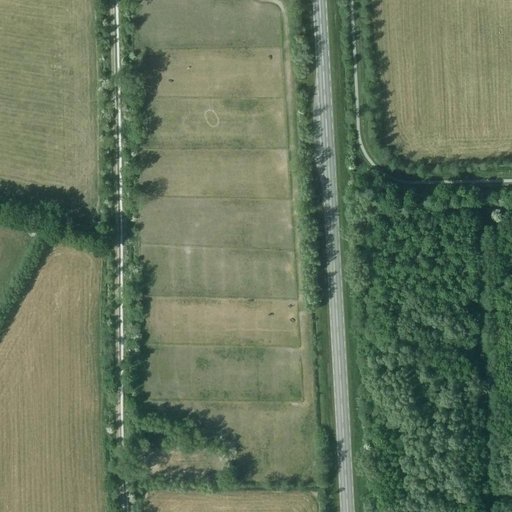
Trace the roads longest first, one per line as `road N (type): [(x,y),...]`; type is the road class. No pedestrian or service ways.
road 1 (primary): [(347,511),(319,0)]
road 2 (track): [(112,0),(119,511)]
road 3 (unknown): [(355,0),(361,130),(370,156),(412,179),(511,177)]
